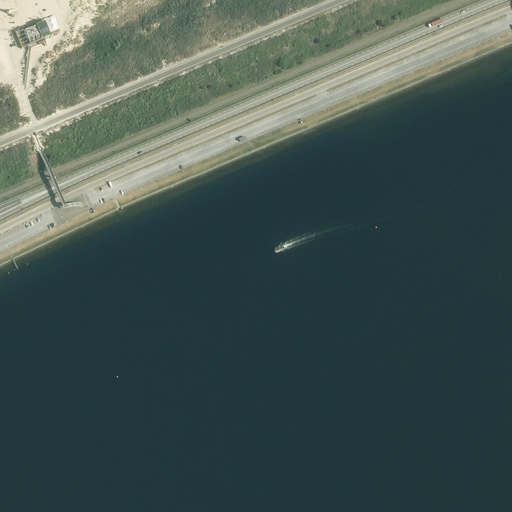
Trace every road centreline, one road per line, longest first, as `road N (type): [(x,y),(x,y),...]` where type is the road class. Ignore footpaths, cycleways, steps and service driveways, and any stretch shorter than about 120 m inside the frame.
road 1 (tertiary): [(0,230),(511,8)]
road 2 (primary): [(499,0),(136,151)]
road 3 (unclassified): [(0,143),(339,0)]
road 4 (primary): [(0,217),(136,151)]
road 5 (primary): [(136,151),(0,208)]
